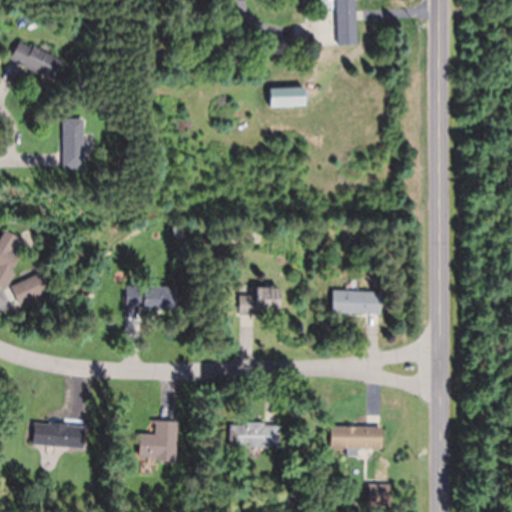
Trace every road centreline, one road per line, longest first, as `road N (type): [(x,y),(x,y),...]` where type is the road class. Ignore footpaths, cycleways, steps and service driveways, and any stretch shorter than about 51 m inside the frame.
road 1 (residential): [(437,511),(442,0)]
road 2 (residential): [(435,369),(92,372),(0,349)]
